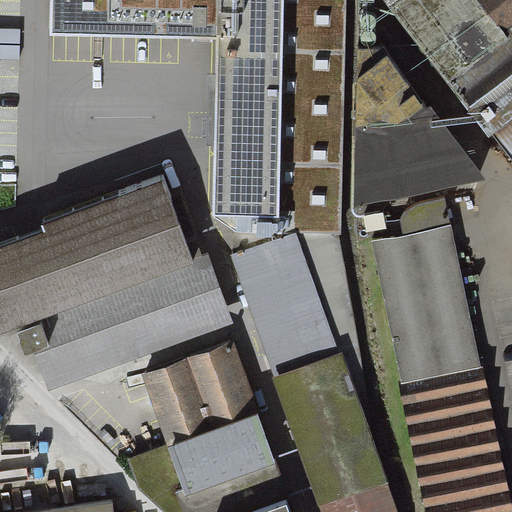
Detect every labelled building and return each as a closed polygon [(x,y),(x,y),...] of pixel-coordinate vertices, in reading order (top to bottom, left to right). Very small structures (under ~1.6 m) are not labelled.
[(26,0),(0,0),(0,195),(22,196),(26,0)] [(236,224),(233,256),(329,511),(394,511),(384,482),(365,412),(337,234),(344,0),(49,0),(49,28),(217,31),(214,213),(236,224)] [(511,0),(380,0),(511,164),(511,0)] [(384,40),(356,62),(355,199),(484,172),(384,40)] [(0,323),(9,321),(191,253),(170,198),(162,175),(36,217),(39,224),(0,238),(0,323)] [(373,237),(431,511),(511,511),(511,504),(446,195),(401,205),(406,230),(373,237)] [(191,253),(9,321),(19,347),(28,342),(48,392),(217,326),(191,253)] [(173,511),(293,511),(230,340),(144,374),(172,440),(133,453),(143,480),(173,511)] [(114,511),(112,500),(22,511),(114,511)]
